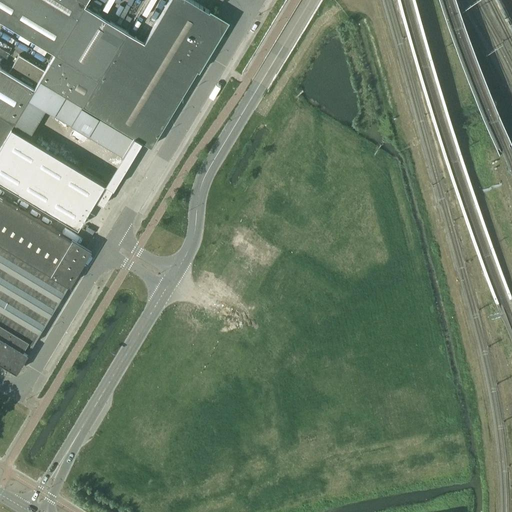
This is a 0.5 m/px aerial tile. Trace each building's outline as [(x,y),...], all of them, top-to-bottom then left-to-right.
[(86,1),(83,0),(0,0),(0,25),(1,26),(4,22),(55,53),(84,5),(86,1)] [(169,0),(144,41),(84,5),(55,53),(45,70),(39,78),(83,104),(150,145),(151,145),(152,145),(197,69),(199,70),(230,20),(210,8),(209,10),(192,0),(169,0)] [(8,71),(0,66),(0,112),(14,121),(34,87),(39,78),(45,70),(19,54),(8,71)] [(0,144),(11,126),(14,121),(0,112),(0,144)] [(112,187),(11,126),(0,144),(0,179),(78,227),(94,199),(103,204),(111,191),(113,187),(112,187)] [(83,246),(0,196),(0,242),(67,282),(87,248),(83,246)] [(0,359),(16,369),(59,299),(68,283),(67,282),(0,242),(0,359)]
